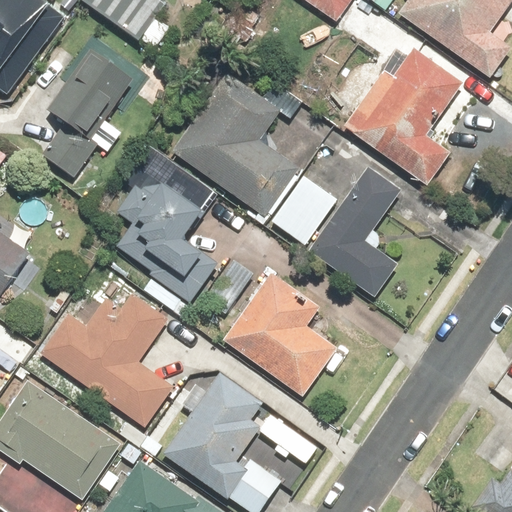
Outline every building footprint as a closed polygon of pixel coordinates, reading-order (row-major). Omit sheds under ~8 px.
[(43,0),(0,0),(0,87),(8,94),(66,17),(43,0)] [(151,0),(84,0),(81,5),(138,45),(140,42),(158,55),(172,34),(157,24),(166,10),(151,0)] [(358,0),(296,0),(335,30),(358,0)] [(369,0),(387,14),(397,0),(369,0)] [(511,0),(413,0),(400,21),(492,80),(510,53),(491,41),(511,6),(511,0)] [(466,87),(411,50),(392,79),(381,72),(340,134),(427,192),(450,156),(422,138),(434,119),(442,124),(466,87)] [(100,149),(86,139),(129,81),(93,55),(49,115),(63,125),(39,157),(75,183),(100,149)] [(281,115),(228,77),(174,153),(265,218),(297,173),(259,146),(281,115)] [(0,170),(9,156),(0,150),(0,170)] [(407,196),(370,169),(309,255),(377,304),(401,270),(369,247),(407,196)] [(336,201),(306,181),(275,228),(305,247),(336,201)] [(136,231),(120,251),(191,307),(219,271),(186,245),(207,219),(166,186),(142,188),(119,218),(136,231)] [(0,298),(30,252),(0,233),(0,298)] [(258,274),(238,260),(208,304),(228,318),(258,274)] [(224,344),(304,401),(339,353),(308,331),(321,311),(272,277),(224,344)] [(67,322),(43,357),(149,431),(175,394),(140,369),(173,322),(134,293),(121,311),(108,302),(84,334),(67,322)] [(265,405),(220,376),(165,460),(244,511),(267,511),(284,488),(251,467),(247,473),(237,466),(259,432),(251,427),(265,405)] [(33,382),(0,427),(0,455),(19,469),(24,461),(85,504),(97,487),(110,496),(123,478),(108,467),(123,447),(33,382)] [(194,505),(140,467),(108,511),(215,511),(198,499),(194,505)] [(492,478),(470,507),(476,511),(511,511),(511,472),(502,485),(492,478)]
